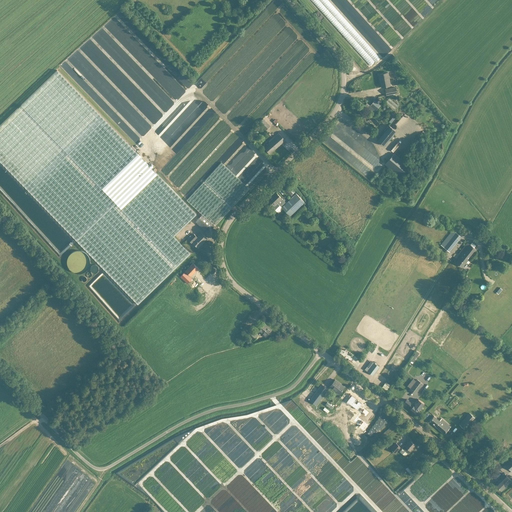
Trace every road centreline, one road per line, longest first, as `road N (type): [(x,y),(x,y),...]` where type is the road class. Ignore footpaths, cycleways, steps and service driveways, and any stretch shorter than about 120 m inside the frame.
road 1 (unclassified): [(321,351),(232,285),(223,253),(231,221),(328,123),(342,96),(336,54),(286,0)]
road 2 (unclassified): [(0,369),(90,465),(102,468),(199,414),(287,389),(321,351)]
road 3 (unclassified): [(511,511),(422,428),(321,351)]
